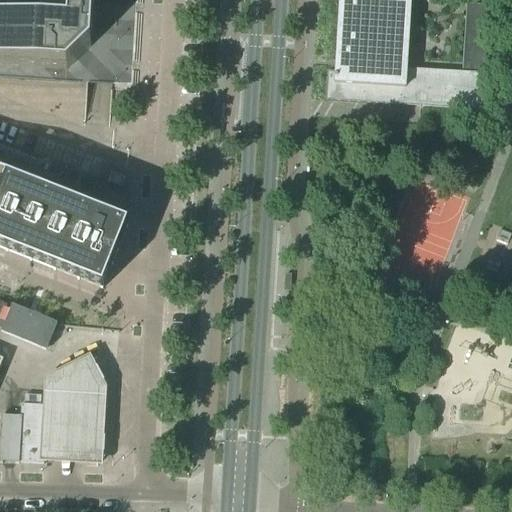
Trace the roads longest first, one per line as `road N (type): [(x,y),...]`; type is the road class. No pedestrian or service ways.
road 1 (secondary): [(237,504),(269,0)]
road 2 (unclassified): [(170,0),(139,500)]
road 3 (unclassified): [(0,497),(139,500)]
